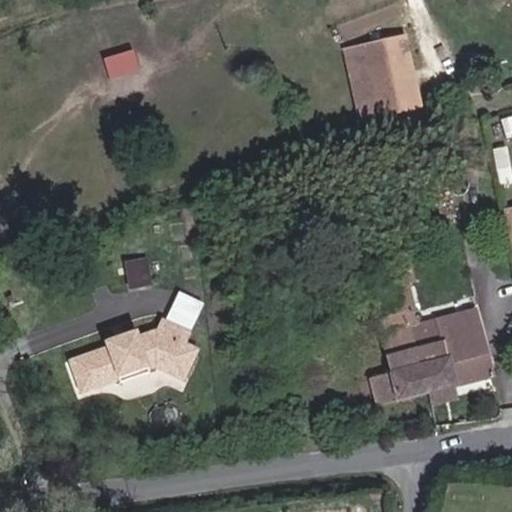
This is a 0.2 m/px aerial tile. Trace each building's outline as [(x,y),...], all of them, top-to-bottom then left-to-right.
[(355,121),(428,104),(411,34),(336,49),(355,121)] [(108,77),(139,71),(134,49),(104,55),(108,77)] [(511,252),(511,212),(501,215),(509,253),(511,252)] [(129,285),(149,275),(137,251),(117,261),(129,285)] [(434,394),(500,376),(482,311),(431,326),(421,297),(407,302),(415,329),(434,394)] [(199,363),(211,329),(197,325),(201,314),(172,303),(167,317),(82,357),(97,386),(134,368),(129,357),(157,344),(163,355),(169,352),(199,363)] [(406,402),(434,394),(415,329),(384,339),(406,402)] [(136,371),(165,358),(163,355),(157,344),(129,357),(134,368),(136,371)]
